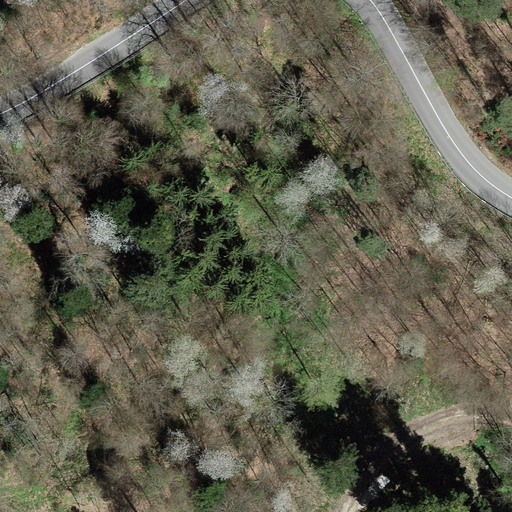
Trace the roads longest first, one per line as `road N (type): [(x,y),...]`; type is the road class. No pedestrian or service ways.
road 1 (tertiary): [(370,0),(455,145),(511,197)]
road 2 (tertiary): [(0,113),(185,0)]
